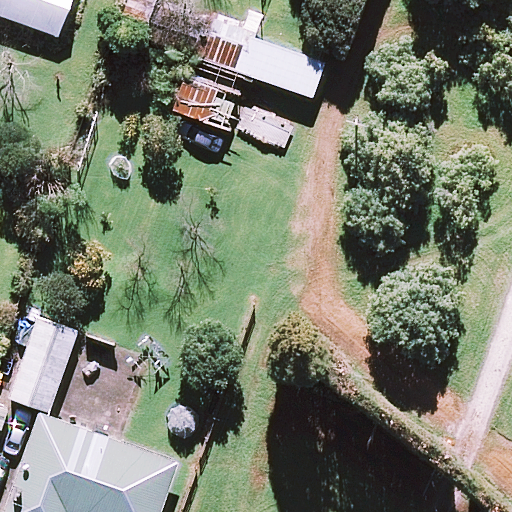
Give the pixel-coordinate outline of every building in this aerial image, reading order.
[(0,0),(0,17),(76,45),(92,0),(0,0)] [(156,0),(127,0),(120,24),(147,32),(156,0)] [(246,25),(208,12),(174,111),(237,133),(257,78),(313,97),(332,43),(249,14),(246,25)] [(96,339),(55,324),(25,405),(66,420),(96,339)] [(182,511),(198,470),(58,419),(24,511),(182,511)]
